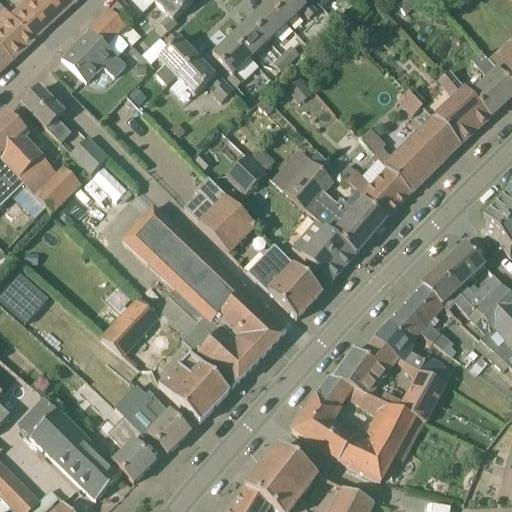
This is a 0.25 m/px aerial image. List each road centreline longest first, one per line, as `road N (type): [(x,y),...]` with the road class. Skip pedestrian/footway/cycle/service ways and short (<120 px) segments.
road 1 (residential): [(33,64),(309,353)]
road 2 (residential): [(429,511),(396,503),(250,421)]
road 3 (tertiary): [(309,353),(441,215)]
